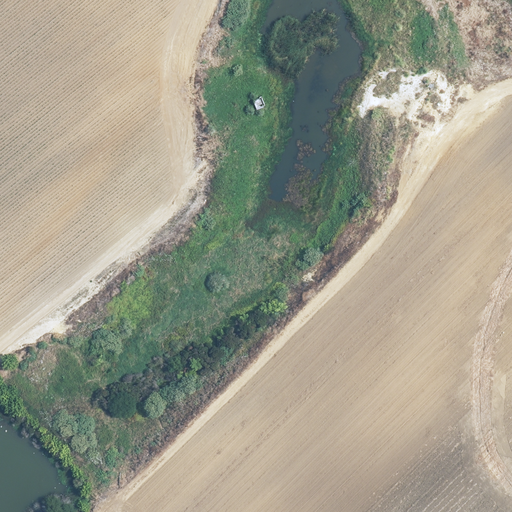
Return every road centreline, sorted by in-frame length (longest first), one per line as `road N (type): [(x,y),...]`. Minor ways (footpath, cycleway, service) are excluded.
road 1 (track): [(511,96),(465,126),(359,261),(132,511)]
road 2 (track): [(0,348),(164,216),(175,188),(166,91),(183,0)]
